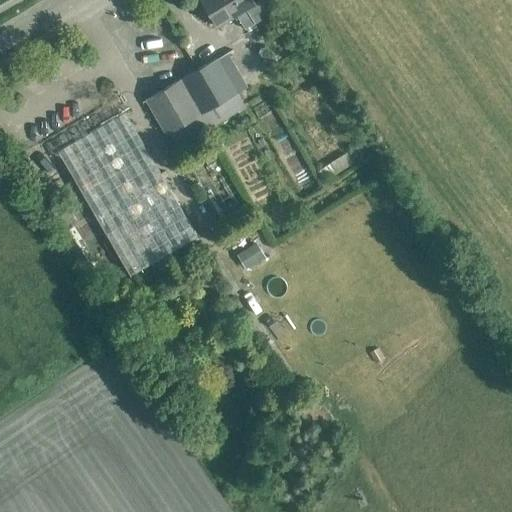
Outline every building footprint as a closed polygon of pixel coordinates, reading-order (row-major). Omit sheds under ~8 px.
[(262,0),(260,0),(255,4),(252,0),(200,0),(217,27),(236,15),(245,29),(271,13),(262,0)] [(228,51),(146,99),(166,134),(237,93),(231,82),(242,76),(228,51)] [(197,235),(125,111),(59,149),(131,273),(197,235)] [(329,172),(363,151),(358,143),(324,164),(329,172)] [(220,156),(206,158),(208,171),(222,169),(220,156)] [(266,257),(256,242),(236,254),(245,269),(266,257)] [(378,347),(369,353),(375,363),(384,357),(378,347)]
